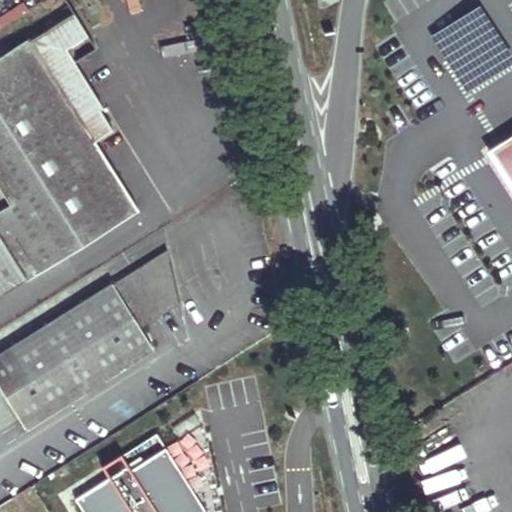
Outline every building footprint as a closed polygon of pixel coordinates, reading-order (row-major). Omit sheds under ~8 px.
[(511,46),(483,0),(475,0),(427,30),(463,88),(511,58),(511,46)] [(88,33),(72,8),(10,49),(7,44),(0,48),(0,183),(11,200),(0,207),(0,293),(27,276),(137,205),(94,139),(112,127),(99,108),(105,104),(67,46),(88,33)] [(511,134),(490,148),(511,182),(511,134)] [(12,345),(52,409),(154,345),(115,281),(12,345)] [(315,465),(270,399),(215,436),(223,449),(194,468),(207,487),(227,473),(251,508),(315,465)] [(66,484),(82,511),(208,511),(161,429),(66,484)] [(0,511),(7,511),(18,506),(11,493),(0,499),(0,511)]
